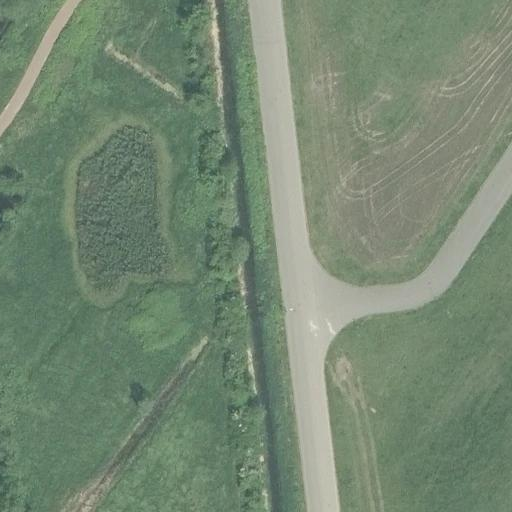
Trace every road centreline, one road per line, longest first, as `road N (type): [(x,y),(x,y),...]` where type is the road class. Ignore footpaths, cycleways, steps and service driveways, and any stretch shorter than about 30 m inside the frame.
road 1 (unclassified): [(263,0),(300,321)]
road 2 (unclassified): [(511,171),(425,288),(300,321)]
road 3 (unclassified): [(300,321),(321,511)]
road 4 (unclassified): [(74,0),(0,126)]
